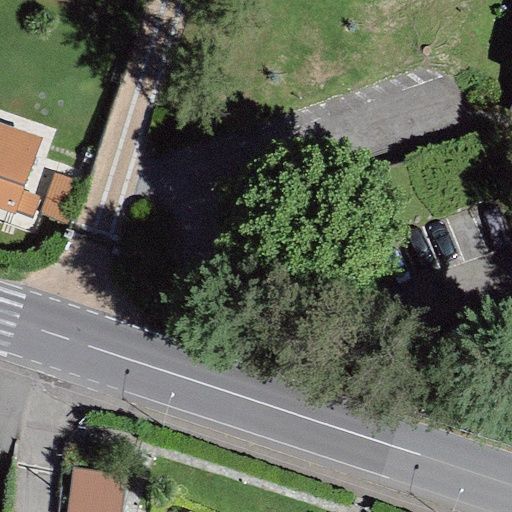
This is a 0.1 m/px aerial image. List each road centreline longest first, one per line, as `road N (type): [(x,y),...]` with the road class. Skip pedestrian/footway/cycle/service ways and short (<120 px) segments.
road 1 (primary): [(511,495),(53,345)]
road 2 (residential): [(32,511),(53,345)]
